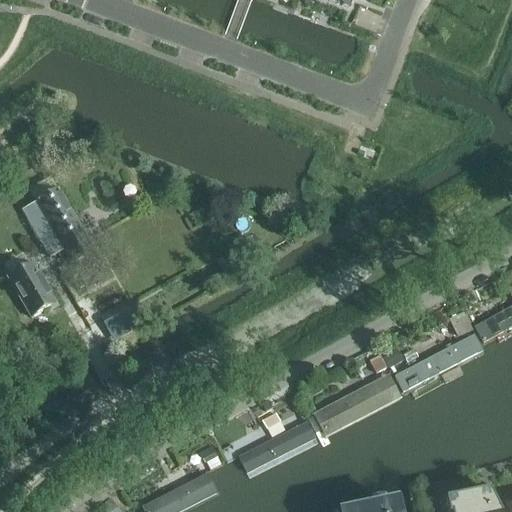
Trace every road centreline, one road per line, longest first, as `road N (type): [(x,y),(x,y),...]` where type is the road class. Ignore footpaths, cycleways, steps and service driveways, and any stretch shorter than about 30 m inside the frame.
road 1 (unclassified): [(61,511),(511,261)]
road 2 (residential): [(81,0),(366,108)]
